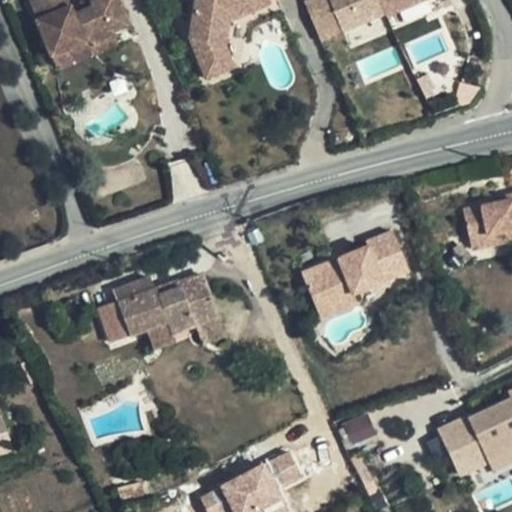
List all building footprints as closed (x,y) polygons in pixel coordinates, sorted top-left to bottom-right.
[(63,3),(61,0),(27,0),(34,15),(31,17),(47,55),(64,48),(61,40),(75,34),(89,43),(109,35),(106,30),(124,22),(113,0),(85,0),(88,5),(79,8),(70,12),(66,3),(63,3)] [(75,0),(79,8),(88,5),(85,0),(75,0)] [(193,0),(189,40),(205,79),(233,68),(223,45),(226,22),(267,4),(265,0),(193,0)] [(424,0),(330,0),(345,33),(387,14),(388,16),(424,0)] [(64,48),(47,55),(52,65),(80,51),(83,58),(113,45),(109,35),(89,43),(75,34),(61,40),(64,48)] [(479,77),(470,74),(468,82),(476,85),(479,77)] [(511,195),(502,197),(504,205),(511,203),(511,195)] [(511,203),(504,205),(464,212),(470,242),(509,234),(510,239),(511,238),(511,203)] [(350,295),(407,273),(391,233),(365,243),(367,248),(300,274),(310,301),(347,287),(350,295)] [(510,239),(509,234),(470,242),(472,252),(511,244),(510,239)] [(219,317),(202,273),(181,281),(182,285),(159,293),(157,288),(153,277),(114,291),(118,302),(98,310),(110,344),(146,330),(167,322),(172,334),(196,325),(219,317)] [(181,281),(180,280),(157,288),(159,293),(182,285),(181,281)] [(226,337),(219,317),(196,325),(204,345),(226,337)] [(172,334),(167,322),(146,330),(151,343),(172,334)] [(466,413),(439,426),(460,471),(489,457),(494,467),(511,458),(511,387),(505,391),(508,396),(467,415),(466,413)] [(0,435),(9,432),(0,407),(0,435)] [(339,422),(344,445),(374,438),(368,415),(339,422)] [(261,511),(283,500),(279,493),(304,479),(287,448),(198,497),(206,511),(261,511)]
